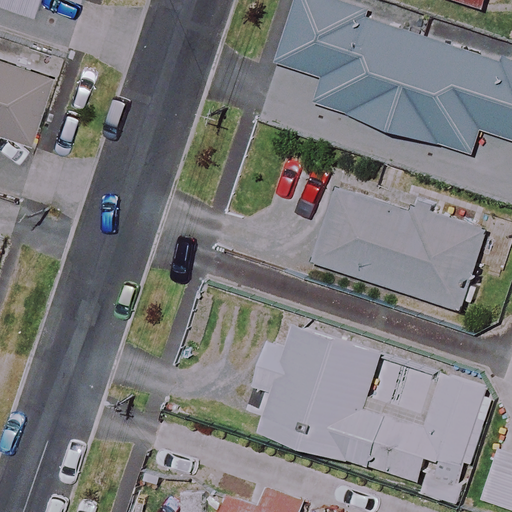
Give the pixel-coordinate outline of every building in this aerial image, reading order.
[(3,0),(38,11),(42,0),(3,0)] [(511,53),(356,0),(305,0),(285,61),(329,76),(321,100),(478,154),(487,128),(511,136),(511,53)] [(0,129),(36,142),(61,71),(0,50),(0,129)] [(491,229),(346,182),(321,259),(466,307),(491,229)] [(258,301),(236,292),(220,333),(242,341),(258,301)] [(306,320),(295,351),(275,344),(260,385),(281,392),(268,429),(464,498),(502,389),(448,370),(431,418),(376,398),(393,351),(306,320)] [(511,449),(504,447),(487,498),(511,506),(511,449)] [(301,511),(306,498),(271,487),(265,505),(236,495),(230,511),(301,511)]
